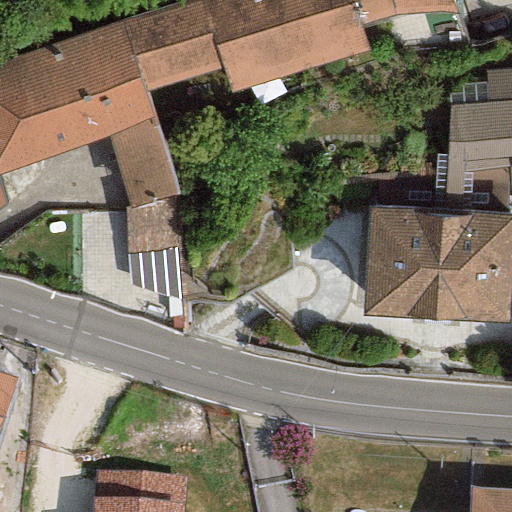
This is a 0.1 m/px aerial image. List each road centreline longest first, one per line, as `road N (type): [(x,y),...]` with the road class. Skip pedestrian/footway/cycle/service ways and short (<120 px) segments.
road 1 (tertiary): [(511,425),(400,418),(220,376),(0,305)]
road 2 (unknown): [(78,330),(78,511)]
road 3 (unknown): [(220,376),(244,511)]
